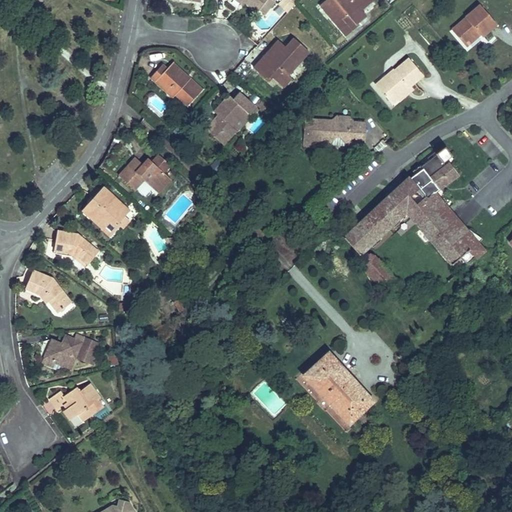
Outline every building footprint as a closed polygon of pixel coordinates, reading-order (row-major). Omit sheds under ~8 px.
[(242,0),(246,2),(258,12),(259,10),(265,14),(275,1),(273,0),(242,0)] [(326,0),(324,3),(333,14),(330,16),(344,33),(349,29),(351,30),(357,25),(356,23),(365,16),(360,10),(369,2),(367,0),(326,0)] [(321,5),(330,16),(333,14),(324,3),(321,5)] [(452,30),(464,44),(478,32),(480,35),(482,37),(496,24),(480,5),(452,30)] [(186,30),(187,18),(163,16),(163,28),(186,30)] [(478,32),(464,44),(466,47),(480,35),(478,32)] [(272,55),(268,52),(253,68),(268,81),(272,77),(283,88),(292,78),(288,75),(309,52),(294,39),(286,47),(278,40),(271,48),(278,54),(272,61),(269,58),(272,55)] [(271,48),(268,52),(272,55),(269,58),(272,61),(278,54),(271,48)] [(392,104),(397,99),(405,93),(401,89),(408,83),(410,86),(423,75),(409,58),(395,70),(397,73),(393,77),(389,73),(376,85),(392,104)] [(172,63),(169,66),(186,82),(190,79),(172,63)] [(162,65),(150,77),(173,98),(176,94),(188,106),(202,90),(190,79),(186,82),(169,66),(167,69),(162,65)] [(405,93),(397,99),(400,101),(413,90),(410,86),(408,83),(401,89),(405,93)] [(250,114),(256,108),(239,92),(233,99),(229,95),(214,112),(218,116),(206,129),(223,145),(236,130),(237,131),(244,123),(245,124),(252,116),(250,114)] [(261,102),(258,105),(258,106),(268,114),(269,113),(273,116),(275,114),(261,102)] [(314,146),(314,143),(314,140),(330,142),(337,136),(341,136),(350,146),(356,153),(363,147),(364,135),(354,123),(350,117),(337,116),(332,121),(306,119),(304,145),(314,146)] [(354,123),(364,135),(365,124),(354,123)] [(314,140),(314,143),(350,146),(341,136),(337,136),(330,142),(314,140)] [(444,147),(436,153),(435,154),(436,155),(429,160),(421,166),(421,167),(422,169),(415,174),(409,179),(408,178),(403,182),(397,190),(344,238),(359,254),(406,211),(430,239),(452,264),(460,257),(467,265),(485,251),(478,244),(467,231),(464,227),(460,230),(449,223),(454,219),(450,214),(452,213),(434,193),(458,175),(449,163),(445,166),(443,162),(451,156),(444,147)] [(158,154),(151,161),(165,173),(171,166),(158,154)] [(140,168),(143,165),(135,157),(132,161),(140,168)] [(132,161),(118,176),(135,191),(144,181),(155,191),(168,177),(165,173),(151,161),(149,159),(143,165),(140,168),(132,161)] [(421,167),(421,166),(420,165),(412,171),(415,174),(422,169),(421,167)] [(101,229),(109,236),(119,225),(117,223),(122,216),(127,211),(102,188),(93,199),(95,202),(86,213),(102,227),(101,229)] [(95,202),(93,199),(81,212),(101,229),(102,227),(86,213),(95,202)] [(454,219),(449,223),(460,230),(464,227),(452,213),(450,214),(454,219)] [(117,223),(119,225),(123,228),(129,221),(122,216),(117,223)] [(398,219),(391,225),(394,228),(401,222),(398,219)] [(467,231),(478,244),(482,239),(469,229),(467,231)] [(428,241),(430,239),(423,230),(421,232),(428,241)] [(66,252),(67,251),(69,249),(77,256),(88,265),(99,252),(78,234),(57,231),(54,250),(66,252)] [(378,237),(370,245),(373,247),(380,240),(378,237)] [(170,249),(177,246),(173,239),(165,239),(170,249)] [(177,246),(170,249),(174,256),(180,252),(177,246)] [(69,249),(67,251),(75,258),(77,256),(69,249)] [(392,276),(392,275),(375,257),(372,255),(370,255),(367,255),(364,259),(362,261),(362,265),(363,267),(380,286),(384,287),(389,286),(392,283),(393,279),(392,276)] [(36,293),(38,292),(41,291),(48,300),(57,312),(71,302),(52,279),(33,271),(26,289),(36,293)] [(41,291),(38,292),(46,302),(48,300),(41,291)] [(189,293),(185,297),(174,304),(179,311),(199,297),(189,293)] [(174,304),(185,297),(183,295),(173,302),(174,304)] [(63,343),(58,341),(56,346),(50,343),(44,357),(63,366),(70,369),(75,356),(89,362),(97,343),(76,334),(74,340),(66,336),(63,343)] [(373,401),(329,353),(304,375),(349,423),(373,401)] [(110,357),(111,365),(118,365),(117,356),(110,357)] [(63,366),(44,357),(42,362),(61,370),(63,366)] [(57,410),(64,405),(73,418),(78,414),(83,421),(104,407),(98,399),(101,398),(90,383),(80,391),(77,387),(64,396),(60,391),(50,399),(57,410)] [(73,418),(66,408),(63,411),(70,420),(73,418)] [(119,506),(113,505),(111,511),(135,511),(130,502),(121,500),(119,506)]
